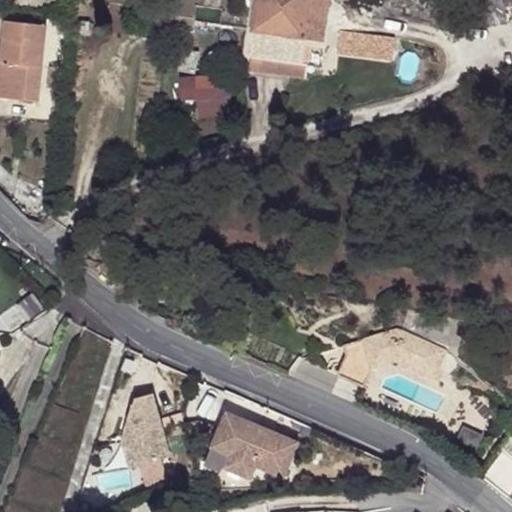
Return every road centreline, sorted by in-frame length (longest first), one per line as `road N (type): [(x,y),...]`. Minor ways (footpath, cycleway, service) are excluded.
road 1 (unclassified): [(139,330),(381,434),(493,511)]
road 2 (residential): [(70,511),(139,330)]
road 3 (unclassified): [(0,216),(139,330)]
